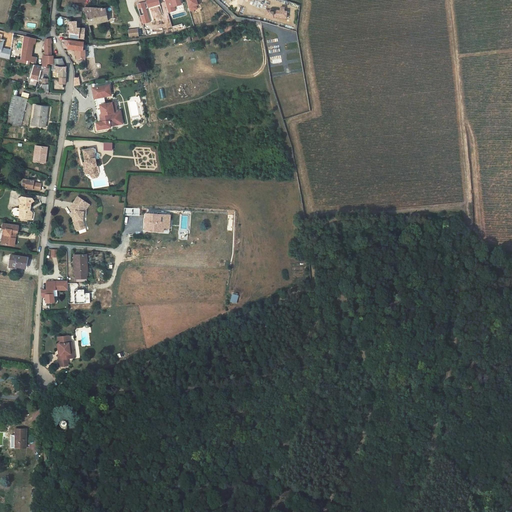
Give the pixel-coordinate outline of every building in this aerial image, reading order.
[(103,6),(93,6),(83,6),(85,22),(105,21),(103,6)] [(265,17),(283,18),(283,11),(279,11),(279,7),(273,7),(273,10),(265,10),(265,17)] [(65,21),(64,35),(77,36),(79,26),(70,25),(70,22),(65,21)] [(31,39),(31,36),(18,34),(15,58),(13,57),(10,57),(9,57),(9,59),(23,62),(24,59),(29,61),(32,54),(26,54),(24,54),(26,41),(28,42),(28,39),(31,39)] [(46,42),(46,38),(45,38),(44,37),(42,37),(40,36),(38,37),(38,49),(38,52),(45,53),(45,42),(46,42)] [(77,41),(59,39),(61,48),(71,49),(71,59),(78,60),(78,49),(77,49),(77,41)] [(44,64),(46,64),(46,62),(49,62),(47,54),(38,53),(37,64),(44,64)] [(49,57),(50,65),(57,64),(56,56),(49,57)] [(44,64),(37,64),(33,63),(29,61),(28,81),(35,81),(35,74),(41,74),(41,90),(46,91),(44,64)] [(61,73),(59,64),(57,64),(50,65),(49,65),(47,65),(47,71),(51,71),(56,71),(55,81),(60,81),(61,73)] [(11,91),(7,90),(1,117),(5,118),(3,126),(15,129),(21,101),(9,98),(11,91)] [(105,90),(88,93),(90,103),(92,103),(93,111),(95,110),(96,115),(92,116),(92,121),(95,121),(95,125),(93,125),(93,128),(91,128),(92,135),(105,133),(105,131),(110,130),(112,128),(111,120),(108,118),(108,115),(105,113),(105,109),(100,109),(98,102),(106,101),(105,90)] [(25,124),(40,126),(43,106),(31,104),(30,115),(26,115),(25,124)] [(111,108),(105,109),(105,113),(108,115),(108,118),(111,120),(112,128),(110,130),(117,130),(115,117),(112,118),(111,108)] [(103,142),(103,150),(112,150),(112,142),(103,142)] [(29,145),(29,152),(31,152),(30,162),(40,163),(41,146),(29,145)] [(79,176),(84,175),(84,177),(86,181),(90,180),(92,176),(89,173),(88,168),(90,168),(89,162),(93,161),(94,159),(94,157),(92,155),(90,156),(89,156),(90,155),(90,151),(88,150),(87,151),(87,150),(77,152),(79,165),(80,168),(78,168),(79,176)] [(34,192),(35,187),(28,186),(28,184),(28,181),(21,180),(20,190),(34,192)] [(16,209),(26,211),(27,204),(29,202),(27,199),(17,198),(14,200),(16,203),(15,209),(16,209)] [(68,216),(67,224),(70,232),(79,229),(76,221),(76,217),(77,213),(79,214),(80,210),(82,206),(71,198),(66,205),(65,204),(64,212),(67,212),(66,216),(68,216)] [(28,214),(26,211),(16,209),(14,219),(27,221),(28,214)] [(148,230),(150,230),(151,225),(148,225),(148,216),(137,215),(137,226),(140,226),(139,233),(148,234),(148,230)] [(0,225),(0,245),(9,247),(11,233),(13,233),(14,228),(0,225)] [(69,276),(80,276),(80,252),(69,252),(69,258),(68,258),(68,271),(69,271),(69,276)] [(22,259),(4,257),(2,269),(11,270),(11,269),(19,270),(19,266),(22,266),(22,259)] [(41,298),(41,305),(49,304),(48,292),(56,292),(62,292),(62,284),(42,284),(43,292),(37,293),(37,298),(41,298)] [(231,294),(229,302),(236,303),(238,295),(231,294)] [(64,345),(63,338),(52,340),(53,347),(52,347),(54,362),(52,362),(53,369),(63,367),(62,361),(66,360),(64,351),(68,350),(67,344),(64,345)] [(10,431),(10,438),(12,438),(12,450),(21,450),(21,436),(20,436),(20,431),(10,431)]
